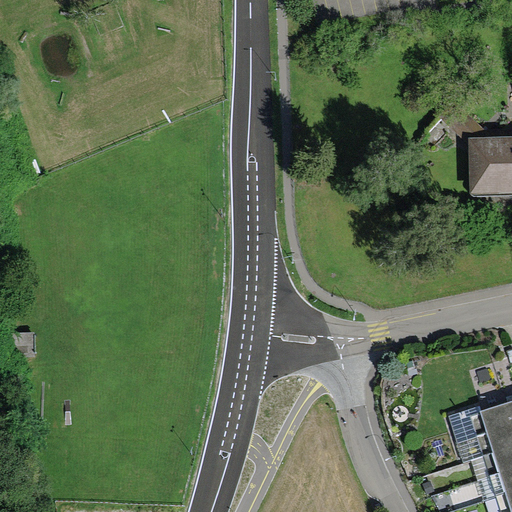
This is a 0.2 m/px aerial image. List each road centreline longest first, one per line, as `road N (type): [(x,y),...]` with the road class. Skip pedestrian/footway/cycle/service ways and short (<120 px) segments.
road 1 (tertiary): [(246,0),(249,340)]
road 2 (residential): [(326,345),(511,307)]
road 3 (residential): [(326,345),(394,511)]
road 4 (tertiary): [(249,340),(209,511)]
